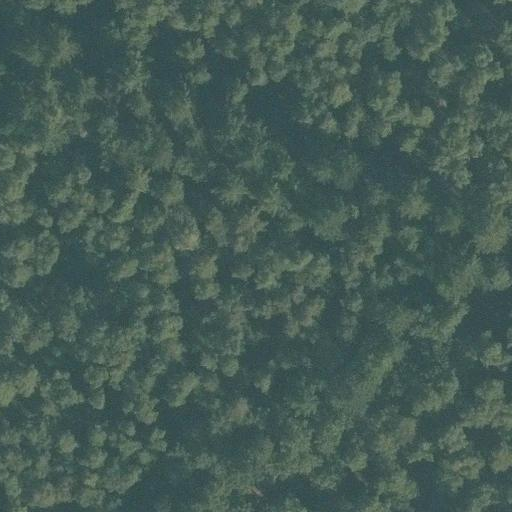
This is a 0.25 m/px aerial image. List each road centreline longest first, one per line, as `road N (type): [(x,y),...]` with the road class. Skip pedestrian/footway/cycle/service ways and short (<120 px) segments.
road 1 (track): [(241,511),(511,265)]
road 2 (track): [(0,108),(59,129),(115,167)]
